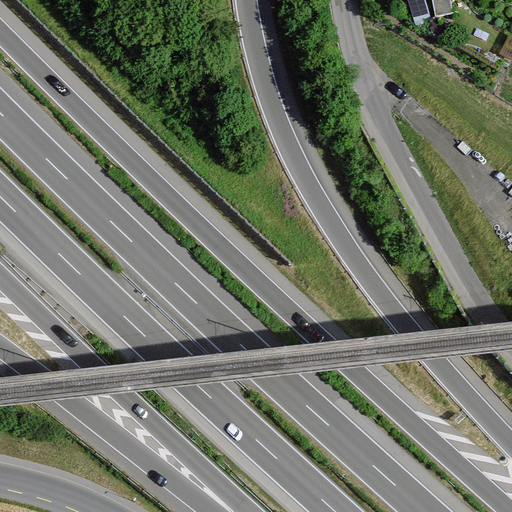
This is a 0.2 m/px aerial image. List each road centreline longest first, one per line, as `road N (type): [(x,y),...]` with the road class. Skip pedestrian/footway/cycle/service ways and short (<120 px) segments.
road 1 (motorway): [(511,509),(0,31)]
road 2 (motorway): [(426,511),(0,111)]
road 3 (motorway): [(511,442),(402,319),(313,192),(264,81),(247,0)]
road 4 (motorway): [(0,197),(334,511)]
road 5 (residential): [(511,342),(452,262),(385,140),(343,0)]
road 6 (motorway): [(0,277),(248,511)]
road 7 (motorway): [(0,348),(220,511)]
